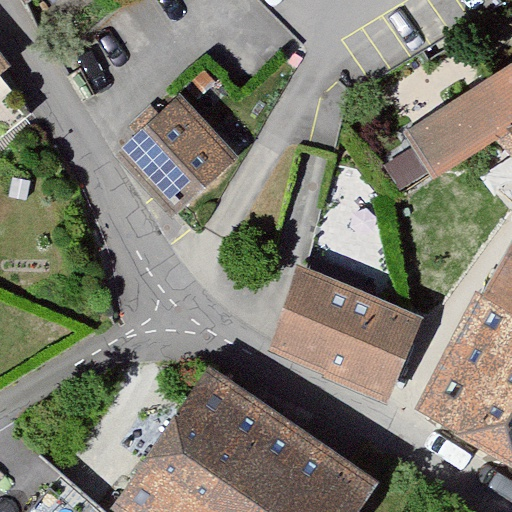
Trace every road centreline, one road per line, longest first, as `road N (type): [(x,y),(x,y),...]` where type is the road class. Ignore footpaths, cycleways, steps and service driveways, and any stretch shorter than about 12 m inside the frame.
road 1 (residential): [(511,509),(172,322)]
road 2 (residential): [(172,322),(45,81),(0,14)]
road 3 (residential): [(319,60),(172,322)]
road 4 (residential): [(0,420),(172,322)]
